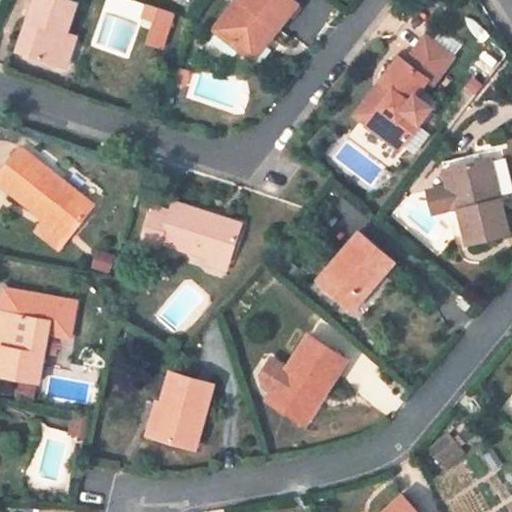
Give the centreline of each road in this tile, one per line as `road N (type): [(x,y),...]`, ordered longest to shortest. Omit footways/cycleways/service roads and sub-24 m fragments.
road 1 (residential): [(111,494),(221,492),(388,451),(511,302)]
road 2 (residential): [(0,94),(212,167),(251,155),(379,0)]
